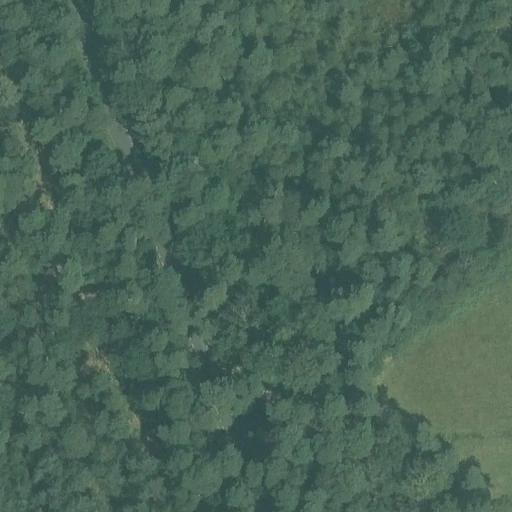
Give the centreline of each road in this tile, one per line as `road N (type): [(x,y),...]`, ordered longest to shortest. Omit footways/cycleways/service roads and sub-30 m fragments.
road 1 (tertiary): [(259,511),(70,0)]
road 2 (track): [(380,511),(194,336)]
